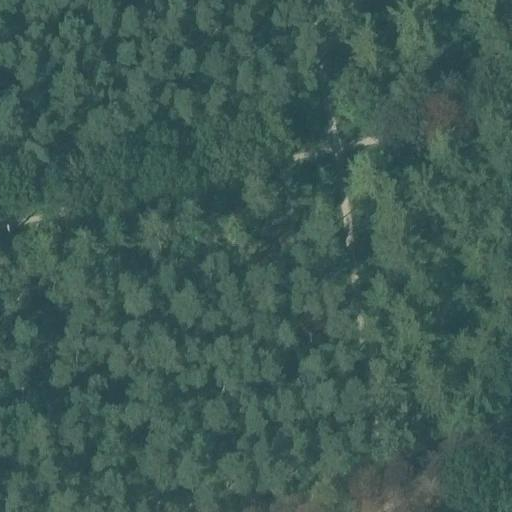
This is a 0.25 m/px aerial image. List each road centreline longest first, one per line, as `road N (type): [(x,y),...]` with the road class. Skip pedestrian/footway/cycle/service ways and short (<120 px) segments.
road 1 (track): [(0,216),(325,143),(511,88)]
road 2 (track): [(381,511),(299,0)]
